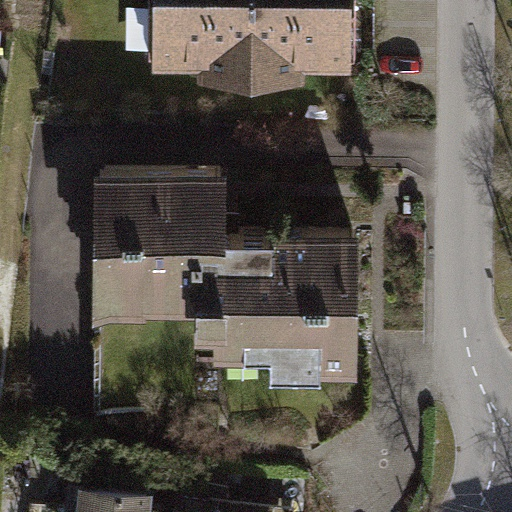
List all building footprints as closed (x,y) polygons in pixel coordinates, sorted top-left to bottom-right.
[(157,0),(177,18),(176,53),(208,54),(207,68),(302,69),(303,56),(333,57),(333,17),(351,0),(157,0)] [(358,349),(357,230),(225,231),(225,161),(100,162),(100,281),(150,282),(150,295),(171,295),(204,294),(204,313),(222,313),(222,337),(326,337),(326,349),(358,349)] [(150,282),(100,281),(99,407),(170,407),(171,295),(150,295),(150,282)] [(143,511),(146,483),(78,478),(76,496),(29,493),(27,511),(143,511)] [(270,511),(158,500),(156,511),(270,511)]
